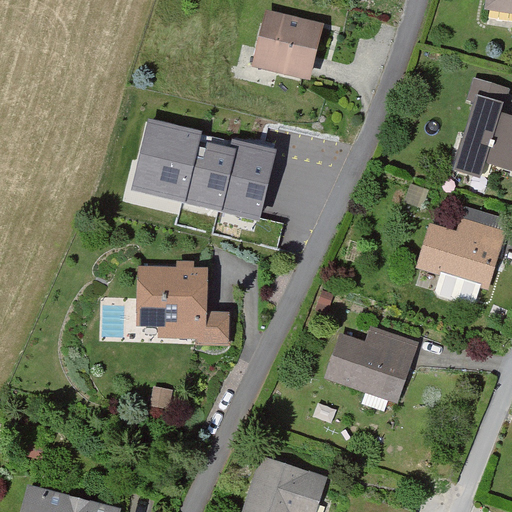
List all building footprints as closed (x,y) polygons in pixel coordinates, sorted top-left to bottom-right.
[(511,0),(488,0),(487,9),(511,12),(511,0)] [(321,26),(267,13),(255,64),(308,77),(321,26)] [(477,103),(456,169),(479,177),(484,160),(511,168),(511,118),(501,115),(509,90),(475,79),(469,100),(477,103)] [(188,201),(203,136),(150,124),(135,189),(188,201)] [(224,209),(238,144),(203,136),(188,201),(224,209)] [(257,216),(272,152),(238,144),(224,209),(257,216)] [(428,191),(410,184),(404,201),(422,208),(428,191)] [(510,219),(459,205),(456,218),(461,219),(502,231),(507,232),(510,219)] [(430,226),(419,266),(487,285),(502,231),(461,219),(457,234),(430,226)] [(176,270),(137,269),(136,325),(159,325),(159,338),(197,338),(197,344),(230,344),(230,312),(207,312),(207,271),(194,271),(195,263),(178,263),(176,270)] [(334,294),(324,291),(317,309),(327,313),(334,294)] [(341,338),(328,375),(397,398),(415,345),(372,330),(366,346),(341,338)] [(172,391),(153,388),(150,406),(169,409),(172,391)] [(19,454),(44,461),(47,446),(22,440),(19,454)] [(313,511),(324,480),(263,460),(245,511),(313,511)] [(30,487),(23,511),(117,511),(118,510),(30,487)] [(410,511),(366,497),(361,511),(410,511)]
